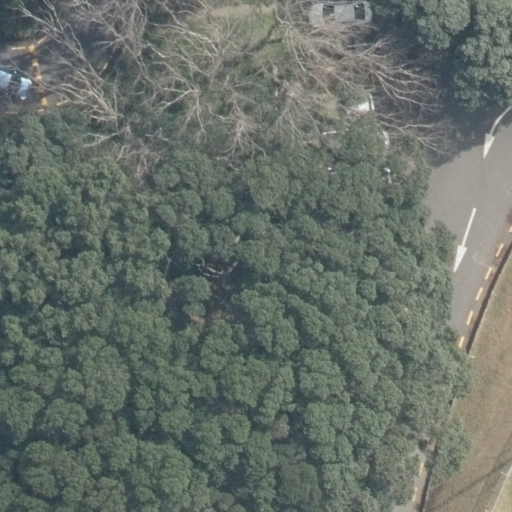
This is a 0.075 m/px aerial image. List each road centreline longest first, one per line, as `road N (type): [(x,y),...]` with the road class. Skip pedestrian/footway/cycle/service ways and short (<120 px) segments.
road 1 (unknown): [(325,124),(44,95),(0,74)]
road 2 (unclassified): [(482,169),(453,41),(454,0)]
